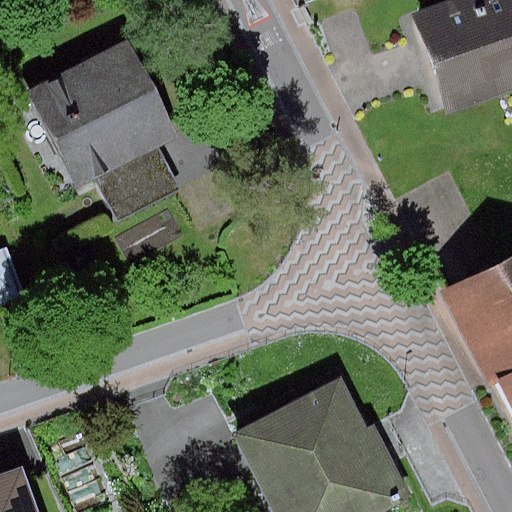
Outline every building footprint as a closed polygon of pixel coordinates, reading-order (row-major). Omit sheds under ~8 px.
[(511,0),(426,0),(415,4),(448,99),(511,76),(511,0)] [(177,132),(132,36),(30,84),(75,180),(177,132)] [(511,263),(449,294),(511,422),(511,263)] [(370,424),(337,363),(225,425),(273,511),(375,511),(418,488),(380,418),(370,424)] [(44,511),(24,459),(0,467),(0,511),(44,511)]
